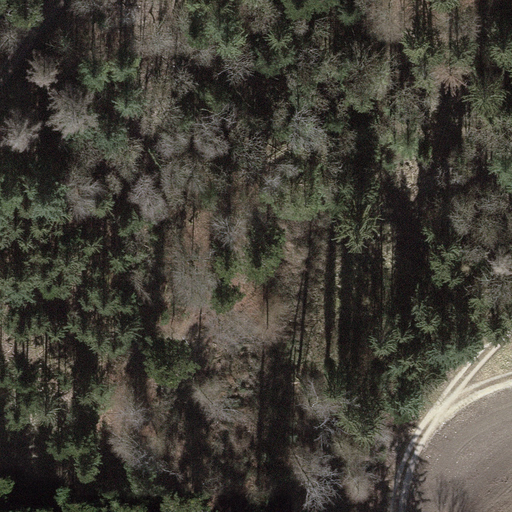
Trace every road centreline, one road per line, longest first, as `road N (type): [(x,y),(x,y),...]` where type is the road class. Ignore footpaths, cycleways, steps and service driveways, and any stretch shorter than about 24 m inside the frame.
road 1 (track): [(282,511),(324,423),(326,310),(355,242),(511,129)]
road 2 (track): [(511,380),(490,385),(416,432),(393,511)]
road 3 (track): [(416,432),(511,321)]
